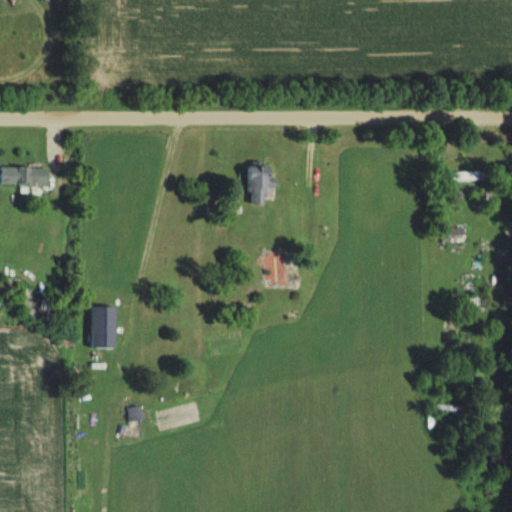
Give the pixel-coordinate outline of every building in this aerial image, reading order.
[(440,154),(440,170),(451,170),(451,154),(440,154)] [(260,204),(260,166),(237,166),(237,188),(245,188),(245,204),(260,204)] [(44,168),(0,167),(0,186),(44,186),(44,168)] [(477,173),(449,173),(449,181),(477,181),(477,173)] [(441,229),(441,247),(463,247),(463,229),(441,229)] [(86,306),(86,348),(114,348),(114,306),(86,306)]
